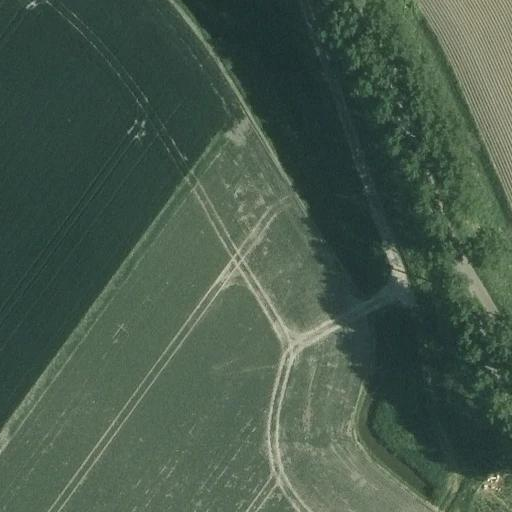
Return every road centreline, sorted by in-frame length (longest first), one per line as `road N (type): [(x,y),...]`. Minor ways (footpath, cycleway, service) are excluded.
road 1 (unclassified): [(454,253),(397,107),(330,0)]
road 2 (unclassified): [(511,418),(454,253)]
